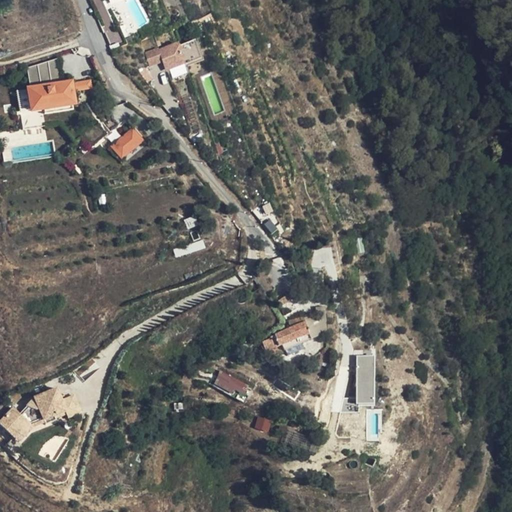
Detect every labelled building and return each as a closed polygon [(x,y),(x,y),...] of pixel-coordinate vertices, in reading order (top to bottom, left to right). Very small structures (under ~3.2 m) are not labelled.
[(55,0),(0,0),(0,39),(5,56),(67,36),(55,0)] [(199,57),(165,69),(167,73),(205,59),(197,39),(194,41),(199,57)] [(159,49),(146,53),(150,66),(163,62),(165,69),(199,57),(194,41),(160,52),(159,49)] [(92,79),(79,80),(80,90),(93,89),(92,79)] [(63,85),(38,90),(39,100),(52,97),(54,108),(75,105),(73,92),(64,93),(63,85)] [(37,87),(29,88),(31,101),(39,100),(38,90),(37,87)] [(118,120),(83,135),(87,144),(88,144),(122,130),(118,120)] [(79,126),(65,132),(73,140),(83,135),(79,126)] [(137,156),(131,136),(126,138),(113,141),(115,148),(110,149),(114,162),(137,156)] [(159,163),(158,157),(146,160),(147,166),(159,163)] [(272,220),(266,223),(272,234),(278,230),(272,220)] [(278,300),(281,305),(292,300),(289,294),(278,300)] [(267,338),(268,340),(272,349),(280,346),(308,335),(301,318),(287,324),(289,330),(267,338)] [(308,335),(280,346),(282,351),(310,340),(308,335)] [(272,349),(268,340),(261,343),(264,352),(272,349)] [(376,404),(374,355),(355,356),(357,405),(376,404)] [(214,383),(243,398),(250,384),(221,370),(214,383)] [(11,439),(83,414),(76,394),(63,398),(60,389),(15,405),(17,411),(2,416),(11,439)]
